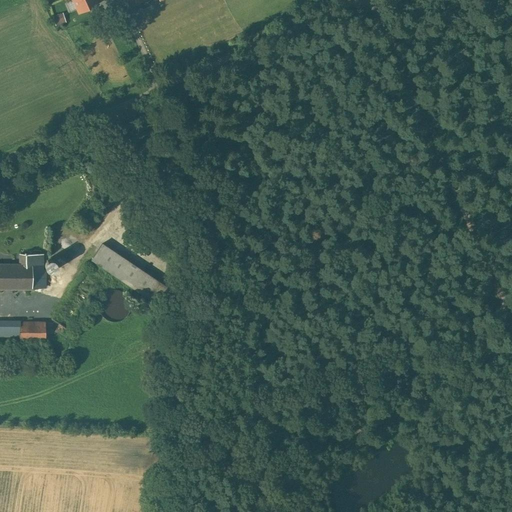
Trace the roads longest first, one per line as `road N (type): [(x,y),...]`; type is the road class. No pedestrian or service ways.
road 1 (unclassified): [(0,160),(352,0)]
road 2 (unclassified): [(511,337),(372,0)]
road 3 (unknown): [(0,308),(29,297),(156,124),(152,91)]
